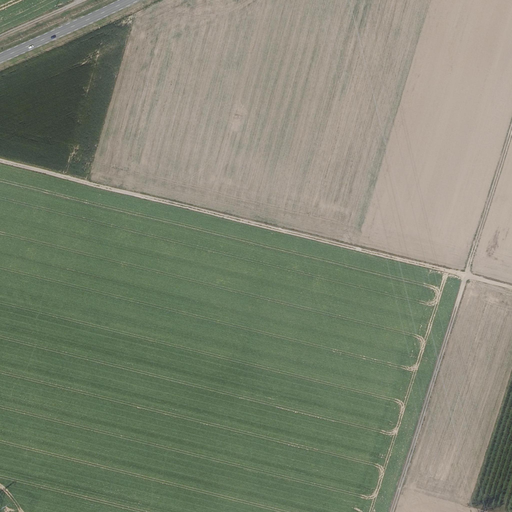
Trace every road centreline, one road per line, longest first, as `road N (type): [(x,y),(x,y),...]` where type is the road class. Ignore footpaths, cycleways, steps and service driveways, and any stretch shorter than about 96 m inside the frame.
road 1 (track): [(511,287),(0,159)]
road 2 (track): [(463,275),(392,511)]
road 3 (track): [(463,275),(511,117)]
road 4 (secondary): [(0,58),(128,0)]
